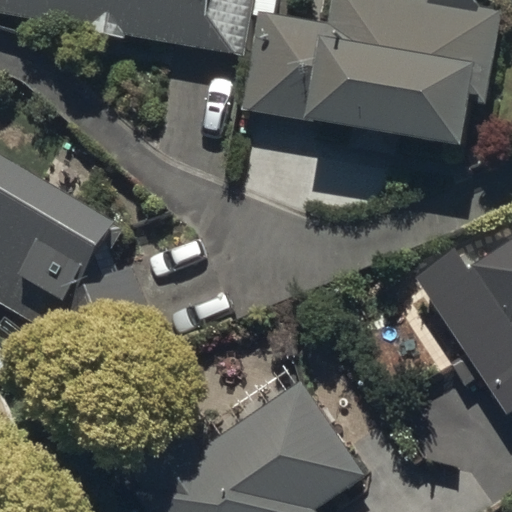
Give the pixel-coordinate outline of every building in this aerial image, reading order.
[(0,0),(0,16),(249,60),(258,13),(281,16),(283,0),(0,0)] [(263,16),(246,113),(476,150),(487,81),(497,82),(508,17),(488,14),(480,0),(336,0),(332,25),(263,16)] [(134,226),(0,147),(0,304),(56,338),(78,392),(171,355),(126,240),(134,226)] [(464,254),(428,278),(511,403),(511,250),(477,274),(464,254)] [(0,377),(25,367),(0,344),(0,377)] [(311,381),(216,446),(201,424),(135,469),(148,488),(140,493),(152,511),(324,511),(376,477),(311,381)]
